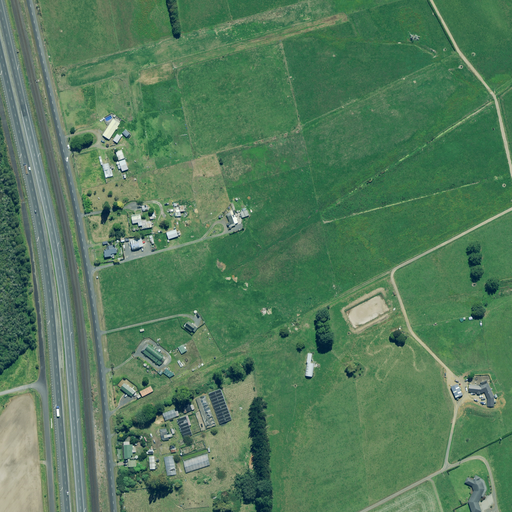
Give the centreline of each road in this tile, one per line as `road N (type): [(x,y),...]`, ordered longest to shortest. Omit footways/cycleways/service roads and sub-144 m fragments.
road 1 (unclassified): [(29,0),(92,298),(113,511)]
road 2 (motorway): [(0,4),(56,253),(81,511)]
road 3 (motorway): [(66,511),(41,235),(0,52)]
road 4 (unclassified): [(53,511),(20,204)]
